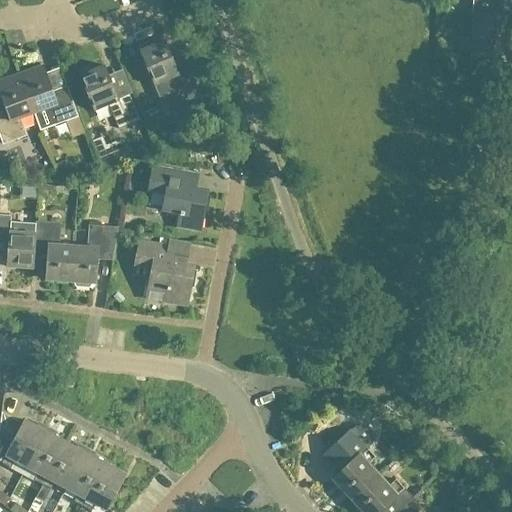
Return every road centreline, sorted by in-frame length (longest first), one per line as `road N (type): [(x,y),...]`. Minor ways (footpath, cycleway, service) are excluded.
road 1 (unclassified): [(511,497),(360,346),(307,266),(216,0)]
road 2 (unclassified): [(0,351),(203,378)]
road 3 (residential): [(61,10),(73,39),(161,6)]
